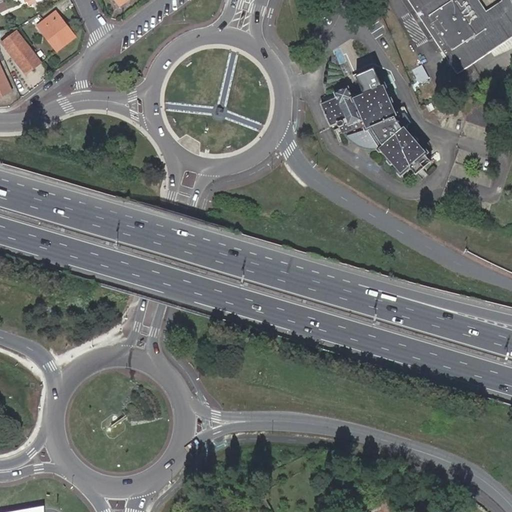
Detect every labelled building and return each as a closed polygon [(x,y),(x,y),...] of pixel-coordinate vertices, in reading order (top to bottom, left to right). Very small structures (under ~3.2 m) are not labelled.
[(492,55),(511,41),(511,34),(497,11),(485,19),(472,0),(409,0),(407,1),(459,78),(492,55)] [(472,0),(485,19),(497,11),(511,34),(511,4),(509,0),(472,0)] [(511,0),(509,0),(511,4),(511,41),(492,55),(495,60),(511,52),(511,0)] [(55,12),(48,17),(51,22),(59,16),(55,12)] [(51,22),(48,17),(37,26),(57,50),(75,36),(59,16),(51,22)] [(41,63),(18,34),(3,45),(26,74),(41,63)] [(0,66),(0,96),(11,92),(0,66)] [(399,122),(398,119),(386,89),(383,91),(379,77),(369,80),(364,82),(362,83),(356,85),(353,86),(360,99),(354,102),(349,88),(335,93),(337,98),(323,103),(331,126),(341,123),(342,128),(342,129),(344,132),(352,139),(350,141),(353,145),(357,142),(365,148),(364,151),(369,152),(369,149),(379,154),(403,177),(412,169),(426,156),(429,153),(407,131),(399,122)] [(458,103),(465,121),(502,133),(487,99),(474,106),(471,98),(458,103)] [(405,115),(398,119),(399,122),(407,131),(411,125),(405,115)] [(334,137),(344,132),(342,129),(342,128),(333,131),(334,137)] [(434,165),(426,156),(412,169),(418,176),(422,176),(426,181),(430,176),(426,171),(434,165)]
